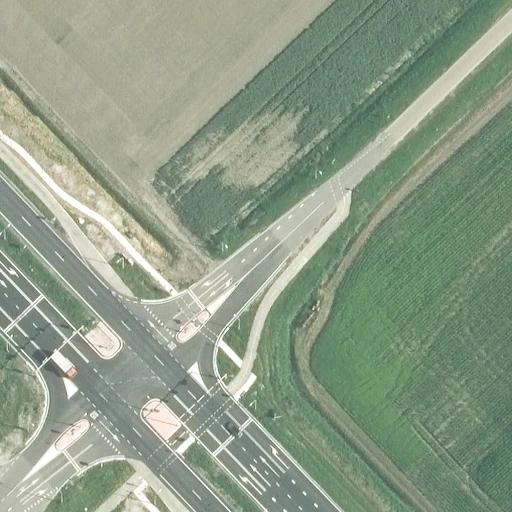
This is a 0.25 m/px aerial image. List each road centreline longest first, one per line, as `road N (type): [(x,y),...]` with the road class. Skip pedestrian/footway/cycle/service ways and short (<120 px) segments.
road 1 (tertiary): [(261,255),(511,19)]
road 2 (trunk): [(141,342),(0,195)]
road 3 (trunk): [(304,511),(169,372)]
road 4 (tertiary): [(169,372),(261,255)]
road 5 (tertiary): [(261,255),(141,342)]
road 6 (unclassified): [(0,505),(113,420)]
road 7 (unclassified): [(89,394),(0,498)]
road 8 (trunk): [(0,299),(89,394)]
road 9 (trunk): [(113,420),(201,511)]
